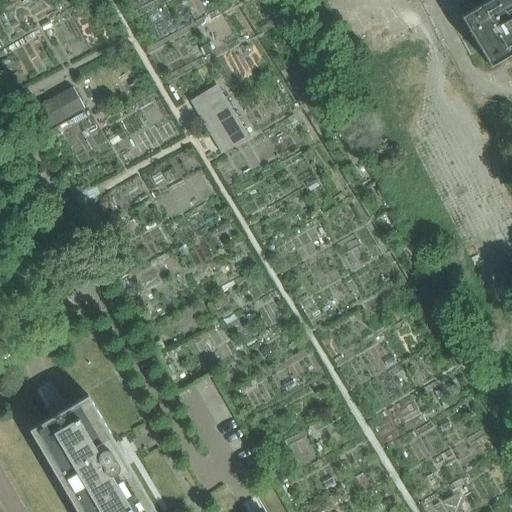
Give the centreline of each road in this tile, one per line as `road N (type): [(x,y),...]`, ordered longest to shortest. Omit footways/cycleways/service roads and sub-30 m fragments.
road 1 (primary): [(99,0),(463,511)]
road 2 (primary): [(511,499),(243,92),(171,0)]
road 3 (residential): [(65,234),(0,121)]
